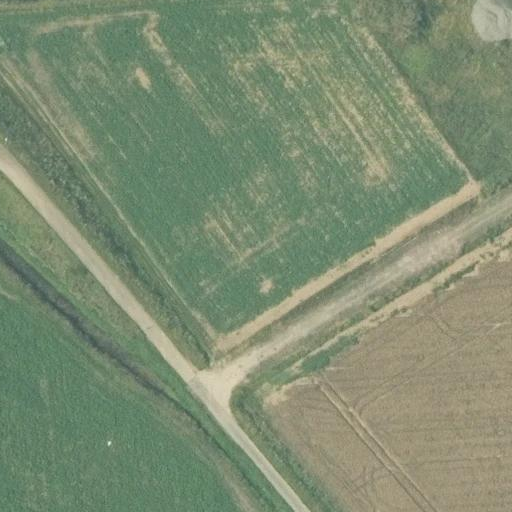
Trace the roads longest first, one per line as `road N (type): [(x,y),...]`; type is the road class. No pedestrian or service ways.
road 1 (motorway): [(511,203),(337,145),(132,54),(0,32)]
road 2 (motorway): [(511,293),(0,340)]
road 3 (motorway): [(0,392),(511,345)]
road 4 (track): [(201,392),(511,210)]
road 5 (track): [(299,511),(183,371)]
